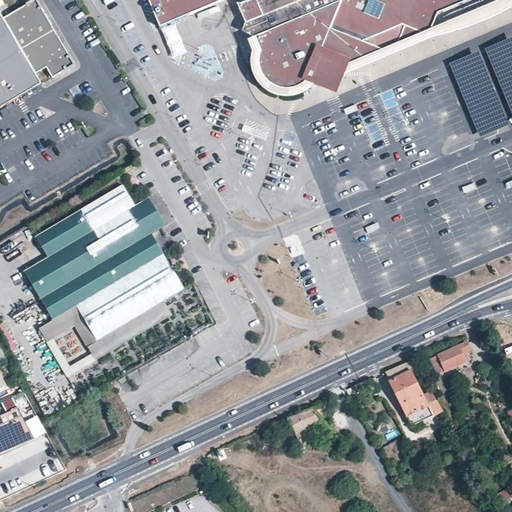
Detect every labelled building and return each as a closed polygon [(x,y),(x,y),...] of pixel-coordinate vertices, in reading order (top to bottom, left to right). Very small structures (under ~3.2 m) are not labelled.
[(38,0),(30,0),(4,15),(36,71),(47,64),(53,75),(75,62),(38,0)] [(146,0),(158,26),(222,0),(249,0),(239,4),(247,22),(252,35),(256,37),(261,51),(260,53),(260,55),(259,58),(259,61),(259,64),(260,66),(260,68),(261,70),(261,72),(263,75),(264,77),(266,79),(268,81),(270,83),(271,84),(273,85),(276,87),(278,87),(280,88),(284,89),(287,89),(290,89),(294,89),(296,88),(299,87),(301,86),(303,85),(306,83),(308,82),(309,80),(310,78),(311,77),(322,82),(338,88),(347,66),(363,59),(390,47),(402,42),(401,37),(405,26),(422,32),(431,28),(438,12),(444,9),(455,4),(466,0),(146,0)] [(422,32),(405,26),(401,37),(402,42),(431,30),(439,13),(470,0),(466,0),(455,4),(441,10),(438,12),(431,28),(422,32)] [(36,71),(4,15),(0,9),(0,106),(42,81),(36,71)] [(252,35),(247,22),(243,31),(252,35)] [(134,203),(122,182),(34,234),(47,255),(23,269),(52,318),(76,304),(96,337),(162,299),(183,287),(150,231),(163,223),(147,195),(134,203)] [(172,314),(162,299),(96,337),(76,304),(52,318),(38,327),(47,341),(53,337),(74,325),(91,354),(94,359),(172,314)] [(0,329),(12,352),(18,349),(4,323),(0,325),(0,329)] [(53,337),(47,341),(67,376),(94,359),(91,354),(70,366),(53,337)] [(430,359),(437,374),(466,361),(463,354),(471,351),(469,346),(468,342),(430,359)] [(434,415),(422,393),(412,371),(418,368),(414,360),(397,367),(386,372),(393,388),(407,415),(409,419),(412,425),(434,415)] [(434,415),(443,411),(435,395),(431,389),(422,393),(434,415)] [(5,415),(0,417),(0,453),(32,439),(14,401),(1,407),(5,415)] [(312,409),(289,419),(303,448),(315,442),(307,429),(321,422),(319,418),(327,414),(325,409),(323,405),(312,409)] [(324,437),(329,435),(325,427),(320,430),(324,437)] [(437,471),(444,483),(456,503),(466,498),(463,492),(469,489),(466,483),(460,486),(453,476),(460,472),(456,467),(450,470),(447,465),(437,471)]
